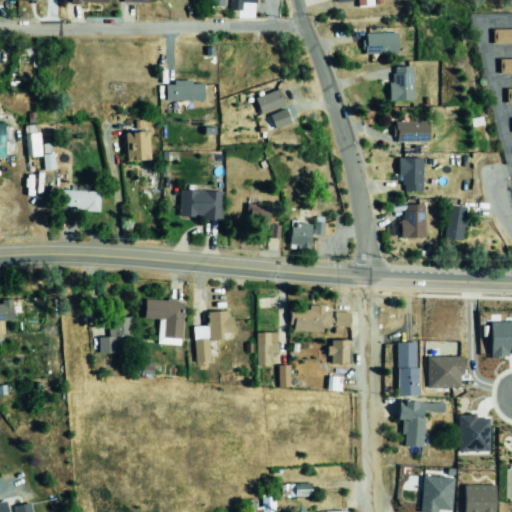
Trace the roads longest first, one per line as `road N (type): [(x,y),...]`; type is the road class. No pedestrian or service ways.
road 1 (tertiary): [(0,260),(511,280)]
road 2 (residential): [(0,29),(301,23)]
road 3 (residential): [(368,275),(356,187),(294,0)]
road 4 (residential): [(375,511),(368,275)]
road 5 (track): [(301,23),(445,18)]
